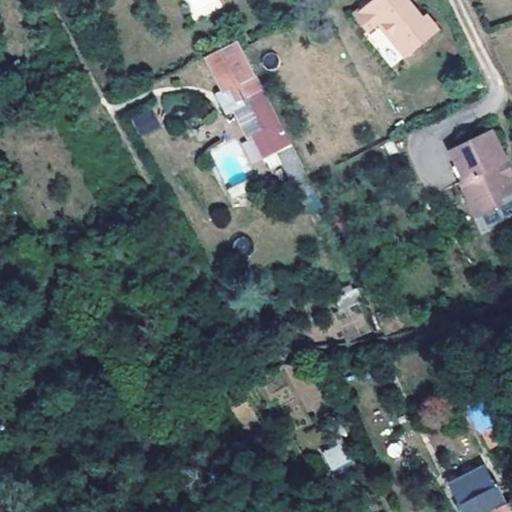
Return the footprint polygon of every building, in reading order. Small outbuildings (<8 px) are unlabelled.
[(183,0),(190,20),(220,9),(216,0),(183,0)] [(371,0),(365,5),(380,22),(390,14),(417,47),(449,20),(436,5),(433,8),(427,0),(371,0)] [(246,97),(262,88),(237,42),(203,59),(221,95),(230,89),(236,102),(246,97)] [(283,127),(262,88),(246,97),(291,182),(306,174),(283,127)] [(140,136),(160,126),(150,106),(130,115),(140,136)] [(503,165),(508,163),(494,131),(451,151),(466,181),(460,184),(476,220),(505,207),(502,201),(511,196),(511,184),(510,180),(503,165)] [(511,178),(511,171),(508,163),(503,165),(510,180),(511,178)] [(340,443),(321,452),(330,472),(349,463),(340,443)] [(487,473),(453,490),(463,511),(480,511),(503,501),(499,487),(496,490),(487,473)]
